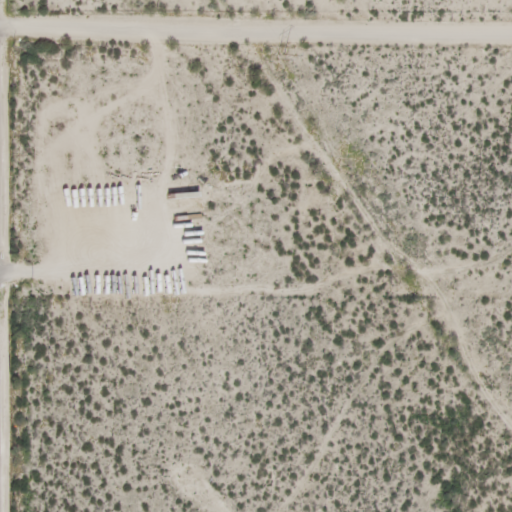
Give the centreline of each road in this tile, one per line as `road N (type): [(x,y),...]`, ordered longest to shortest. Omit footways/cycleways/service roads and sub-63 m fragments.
road 1 (track): [(511,262),(452,290),(426,288),(288,511),(426,288),(221,0)]
road 2 (track): [(511,32),(0,30)]
